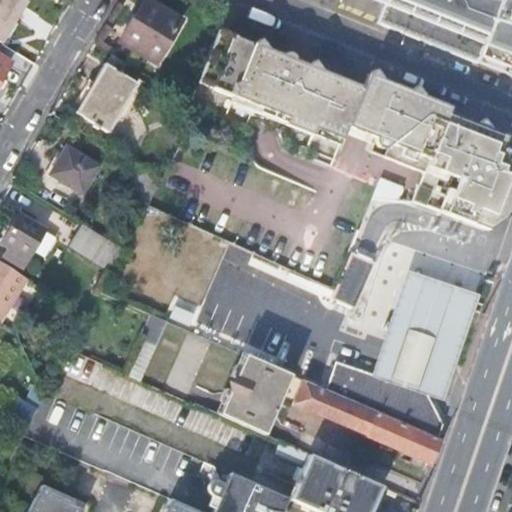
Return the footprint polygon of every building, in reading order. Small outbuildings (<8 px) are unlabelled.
[(22,0),(0,0),(0,43),(25,1),(22,0)] [(511,0),(490,0),(494,1),(491,9),(467,0),(368,0),(385,6),(378,24),(464,59),(480,66),(482,60),(511,71),(511,0)] [(154,64),(180,23),(145,1),(120,44),(154,64)] [(285,120),(279,135),(285,149),(330,166),(345,128),(374,141),(369,154),(423,175),(411,203),(416,203),(487,231),(511,212),(511,207),(507,201),(511,198),(511,168),(508,167),(511,160),(504,157),(507,149),(499,146),(504,134),(447,112),(449,108),(366,75),(360,88),(292,60),(291,57),(290,55),(287,53),(284,53),(281,54),(280,56),(217,30),(189,101),(186,109),(249,135),(260,109),(285,120)] [(106,134),(136,84),(104,66),(76,115),(106,134)] [(81,195),(97,167),(65,148),(49,175),(81,195)] [(138,169),(132,179),(154,192),(160,182),(138,169)] [(381,179),(372,201),(397,202),(403,187),(381,179)] [(41,233),(42,232),(16,217),(0,244),(0,247),(6,251),(2,258),(20,268),(30,252),(42,259),(54,240),(41,233)] [(70,249),(110,272),(122,250),(83,226),(70,249)] [(228,253),(188,235),(169,276),(210,294),(228,253)] [(374,267),(351,257),(332,302),(354,312),(374,267)] [(0,264),(0,311),(5,315),(25,280),(0,264)] [(404,265),(361,365),(428,393),(431,395),(474,295),(404,265)] [(151,317),(140,340),(156,346),(166,324),(151,317)] [(374,413),(436,440),(442,427),(428,393),(361,365),(340,355),(324,391),(374,413)] [(243,357),(217,417),(263,437),(281,395),(287,393),(285,386),(289,376),(260,364),(243,357)] [(292,403),(365,434),(374,413),(324,391),(301,382),(292,403)] [(29,423),(37,409),(12,394),(3,408),(29,423)] [(365,434),(363,437),(430,467),(431,466),(441,441),(436,440),(374,413),(365,434)] [(281,440),(277,452),(303,462),(307,450),(281,440)] [(366,511),(377,490),(306,458),(290,496),(325,511),(366,511)] [(221,493),(213,511),(280,511),(287,497),(230,472),(221,493)] [(40,487),(26,511),(80,511),(83,506),(79,504),(40,487)] [(194,511),(170,501),(165,511),(194,511)]
